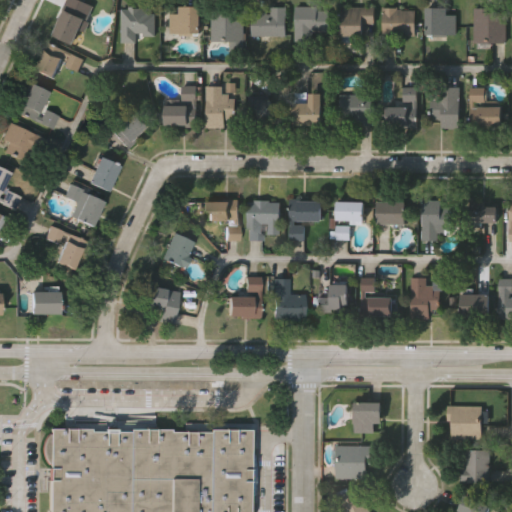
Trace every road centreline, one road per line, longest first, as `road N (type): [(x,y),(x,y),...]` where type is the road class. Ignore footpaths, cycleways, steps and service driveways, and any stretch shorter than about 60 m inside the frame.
road 1 (residential): [(104,352),(116,269),(164,174),(511,167)]
road 2 (tertiary): [(44,372),(203,372)]
road 3 (tertiary): [(200,352),(45,351)]
road 4 (residential): [(302,511),(302,372)]
